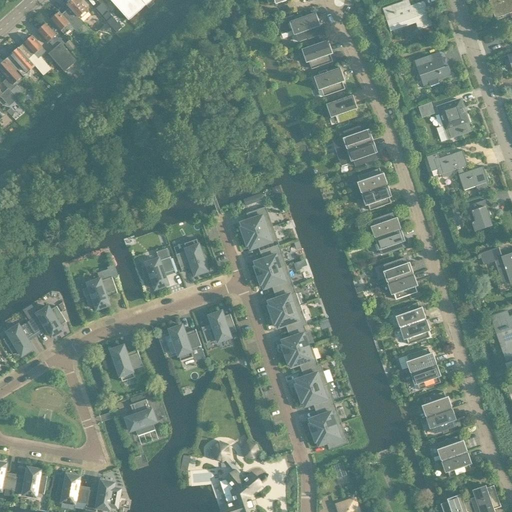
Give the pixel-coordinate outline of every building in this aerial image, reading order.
[(70,8),(62,15),(77,31),(79,29),(87,39),(93,35),(84,25),(85,24),(81,19),(89,12),(78,0),(73,0),(68,5),(70,8)] [(98,1),(101,4),(96,9),(108,22),(107,22),(117,33),(122,28),(109,12),(106,9),(108,7),(101,0),(94,0),(97,2),(98,1)] [(110,0),(129,21),(152,0),(110,0)] [(511,0),(488,0),(495,18),(496,18),(494,15),(502,13),(503,16),(511,12),(511,0)] [(420,28),(430,24),(423,4),(409,9),(407,2),(385,10),(392,31),(418,22),(420,28)] [(77,31),(62,15),(60,13),(52,20),(65,35),(66,34),(68,35),(74,29),(76,32),(77,31)] [(293,15),(277,21),(277,22),(280,29),(281,30),(281,31),(282,32),(283,32),(284,32),(285,32),(286,32),(292,30),(294,36),(297,35),(299,42),(321,35),(318,27),(321,26),(316,13),(303,17),(302,15),(294,18),(293,15)] [(46,25),(38,32),(48,43),(50,42),(55,49),(61,43),(63,45),(65,44),(60,38),(59,39),(46,25)] [(33,36),(20,48),(30,59),(44,76),(52,69),(41,57),(46,52),(33,36)] [(333,54),(328,40),(315,45),(314,42),(306,45),(307,48),(302,50),(306,63),(309,62),(311,70),(333,62),(330,55),(333,54)] [(69,41),(65,44),(71,52),(76,48),(69,41)] [(63,45),(61,43),(55,49),(49,54),(65,73),(77,62),(63,45)] [(12,56),(6,61),(16,72),(18,70),(24,76),(35,66),(29,60),(30,59),(20,48),(11,56),(12,56)] [(438,81),(452,76),(448,66),(444,67),(439,52),(415,61),(423,86),(429,84),(430,87),(439,84),(438,81)] [(392,57),(395,65),(402,62),(399,54),(392,57)] [(22,78),(16,72),(6,61),(6,60),(0,65),(0,69),(8,79),(3,83),(18,100),(25,94),(17,86),(16,87),(15,85),(22,78)] [(321,90),(324,97),(345,89),(343,82),(345,81),(340,68),(327,72),(326,70),(318,73),(319,75),(314,77),(319,91),(321,90)] [(28,84),(34,78),(30,73),(23,79),(28,84)] [(0,97),(1,96),(8,105),(10,107),(12,105),(17,100),(8,90),(3,94),(0,90),(0,97)] [(357,109),(353,95),(340,100),(339,97),(331,100),(332,103),(326,105),(331,118),(334,117),(336,124),(357,117),(355,110),(357,109)] [(460,100),(438,108),(446,130),(447,129),(450,137),(469,131),(466,123),(469,122),(467,114),(465,115),(460,100)] [(434,113),(431,104),(419,108),(423,117),(434,113)] [(337,154),(373,141),(373,140),(369,129),(367,130),(365,124),(343,132),(345,137),(338,140),(337,140),(337,141),(336,141),(336,142),(335,143),(335,144),(335,145),(335,146),(335,147),(337,154)] [(373,142),(373,141),(337,154),(340,161),(340,162),(341,163),(342,164),(343,164),(344,164),(345,164),(346,164),(354,161),(356,167),(365,163),(372,161),(377,159),(375,154),(378,153),(374,142),(373,142)] [(458,169),(458,171),(463,169),(462,167),(468,165),(463,150),(439,158),(437,153),(426,157),(431,172),(432,172),(433,177),(439,175),(442,174),(442,175),(443,176),(446,177),(448,177),(450,176),(451,174),(451,172),(451,171),(458,169)] [(463,169),(458,171),(460,175),(458,175),(464,190),(476,186),(477,189),(486,186),(485,183),(488,182),(483,167),(464,173),(463,169)] [(362,193),(362,194),(387,185),(387,184),(388,184),(384,173),(381,174),(379,169),(358,176),(360,182),(357,182),(361,193),(362,193)] [(387,185),(362,194),(362,195),(366,206),(368,205),(370,211),(391,203),(389,198),(392,197),(388,186),(387,185)] [(262,193),(243,200),(246,206),(264,200),(262,193)] [(475,231),(492,226),(485,207),(487,207),(485,200),(466,207),(472,224),(473,224),(475,231)] [(242,231),(244,237),(273,227),(266,207),(246,213),(247,215),(247,214),(250,213),(252,219),(241,223),(243,228),(241,228),(242,230),(241,230),(242,231)] [(375,238),(375,239),(401,230),(400,229),(401,229),(397,218),(395,218),(393,213),(371,221),(373,226),(371,227),(375,238)] [(273,227),(244,237),(246,243),(246,244),(247,244),(247,245),(249,245),(251,249),(261,245),(263,252),(280,246),(273,227)] [(401,230),(375,239),(376,240),(375,240),(379,251),(382,250),(384,255),(405,248),(403,242),(405,241),(402,230),(401,231),(401,230)] [(202,255),(197,239),(184,244),(187,251),(176,255),(182,271),(181,268),(191,264),(195,275),(208,271),(205,264),(207,263),(207,261),(206,258),(205,256),(204,254),(202,255)] [(287,266),(280,246),(263,252),(266,259),(255,262),(257,267),(255,267),(256,269),(255,269),(255,270),(256,270),(258,276),(287,266)] [(511,284),(511,254),(511,253),(501,257),(498,248),(481,254),(484,265),(495,261),(503,284),(510,281),(511,284)] [(146,267),(141,269),(147,286),(152,285),(154,284),(156,289),(168,285),(164,274),(166,273),(174,270),(175,273),(176,273),(170,257),(167,249),(157,252),(159,259),(147,263),(146,263),(148,267),(146,267)] [(392,262),(375,268),(379,279),(385,277),(387,283),(388,282),(388,283),(413,274),(414,273),(410,262),(407,263),(405,258),(401,259),(400,255),(391,258),(392,262)] [(305,260),(297,263),(299,268),(307,265),(305,260)] [(114,265),(108,267),(111,275),(117,273),(114,265)] [(275,285),(277,291),(293,286),(287,266),(258,276),(260,282),(260,283),(261,284),(263,284),(264,288),(275,285)] [(414,275),(413,274),(388,283),(388,284),(392,295),(394,295),(396,300),(417,293),(415,287),(418,286),(414,275)] [(89,287),(83,289),(89,307),(95,304),(97,309),(110,305),(106,294),(116,291),(117,294),(118,294),(112,277),(101,281),(101,279),(88,283),(89,287)] [(270,309),(272,315),(300,305),(293,286),(277,291),(279,298),(269,302),(270,306),(269,307),(269,308),(269,309),(270,309)] [(400,327),(400,328),(426,319),(425,318),(426,318),(422,307),(420,308),(418,303),(396,310),(398,316),(396,316),(400,327)] [(307,325),(300,305),(272,315),(274,321),(273,321),(274,322),(275,324),(276,323),(278,328),(289,324),(291,331),(307,325)] [(28,322),(36,334),(46,327),(52,337),(63,330),(60,326),(66,322),(57,306),(51,310),(49,307),(37,314),(38,315),(28,322)] [(511,321),(511,322),(507,311),(491,317),(506,361),(511,359),(511,345),(511,342),(511,341),(511,321)] [(201,327),(207,344),(218,340),(218,342),(231,337),(230,334),(236,332),(230,314),(224,316),(222,312),(209,316),(213,327),(203,330),(202,327),(201,327)] [(426,319),(400,328),(401,329),(400,329),(404,340),(407,339),(409,345),(430,337),(428,332),(430,331),(427,320),(426,320),(426,319)] [(36,334),(28,322),(20,327),(19,325),(7,332),(9,336),(3,339),(13,355),(19,351),(22,356),(33,349),(27,339),(36,334)] [(170,335),(165,337),(171,354),(176,353),(178,352),(179,357),(181,361),(193,357),(195,361),(205,358),(202,348),(198,350),(198,347),(201,346),(196,329),(195,330),(196,333),(188,336),(186,336),(182,325),(170,330),(172,335),(170,335)] [(283,348),(282,348),(283,349),(283,348),(285,354),(308,346),(308,345),(314,343),(310,332),(309,331),(306,332),(304,326),(307,325),(291,331),(293,337),(283,341),(284,345),(283,346),(283,348)] [(132,370),(143,366),(137,350),(138,353),(128,357),(124,346),(111,350),(114,357),(112,358),(112,360),(113,363),(114,365),(115,367),(117,366),(122,382),(135,377),(132,370)] [(302,363),(305,370),(321,364),(318,365),(315,358),(313,359),(308,346),(285,354),(288,361),(287,361),(287,362),(288,361),(288,363),(290,362),(292,367),(302,363)] [(411,374),(436,365),(436,364),(437,364),(433,353),(430,353),(428,348),(407,356),(409,361),(406,362),(410,373),(411,373),(411,374)] [(328,384),(321,364),(305,370),(307,376),(296,380),(298,385),(296,385),(297,387),(296,387),(296,388),(297,388),(299,394),(328,384)] [(437,366),(436,365),(411,374),(411,375),(415,386),(417,385),(419,390),(441,383),(439,377),(441,376),(437,365),(437,366)] [(339,380),(329,383),(335,402),(345,398),(339,380)] [(316,402),(318,409),(335,403),(328,384),(299,394),(301,400),(301,401),(302,401),(302,402),(304,402),(305,406),(316,402)] [(426,417),(452,409),(451,408),(452,407),(448,396),(446,397),(444,392),(422,399),(424,405),(422,406),(426,417)] [(150,410),(146,399),(130,405),(130,406),(133,405),(137,415),(126,419),(130,431),(135,429),(138,436),(155,430),(155,429),(154,429),(152,423),(156,422),(152,410),(150,410)] [(311,427),(313,433),(341,423),(335,403),(318,409),(321,416),(310,419),(312,424),(310,425),(311,426),(310,426),(310,427),(311,427)] [(452,409),(426,417),(427,418),(426,419),(430,430),(433,429),(435,434),(443,431),(444,433),(448,432),(447,430),(456,427),(454,421),(457,420),(453,409),(452,409)] [(348,443),(341,423),(313,433),(315,439),(314,439),(315,440),(316,442),(318,441),(319,446),(330,442),(332,448),(329,449),(329,450),(348,443)] [(442,461),(467,452),(467,451),(463,440),(461,441),(459,436),(438,443),(440,449),(437,449),(441,460),(442,461)] [(219,442),(211,449),(213,458),(223,462),(225,460),(230,466),(235,472),(227,479),(220,482),(223,490),(227,505),(221,507),(223,511),(253,511),(253,509),(249,496),(261,485),(252,474),(246,479),(236,467),(233,463),(228,457),(230,455),(229,446),(219,442)] [(242,449),(245,458),(253,459),(259,452),(256,444),(248,443),(242,449)] [(467,453),(467,452),(442,461),(442,462),(445,473),(448,472),(450,478),(471,470),(469,465),(472,464),(468,453),(467,453)] [(343,461),(334,464),(338,477),(348,474),(343,461)] [(12,491),(13,491),(15,477),(5,475),(7,464),(0,462),(0,490),(2,491),(2,489),(6,490),(12,491)] [(26,479),(15,477),(13,491),(24,493),(23,495),(36,497),(37,493),(44,495),(47,476),(40,475),(41,470),(28,468),(26,479)] [(76,502),(86,504),(89,490),(78,488),(80,477),(67,475),(66,480),(59,479),(56,497),(63,498),(62,502),(75,504),(76,502)] [(100,492),(89,490),(86,504),(97,506),(97,508),(110,510),(110,507),(117,508),(121,490),(114,488),(115,483),(102,481),(100,492)] [(494,509),(501,507),(494,486),(487,488),(486,485),(472,490),(475,497),(470,499),(474,511),(494,511),(495,511),(494,509)] [(471,511),(468,500),(463,501),(461,494),(447,499),(448,502),(441,504),(443,511),(471,511)] [(359,511),(355,499),(337,505),(339,511),(359,511)]
